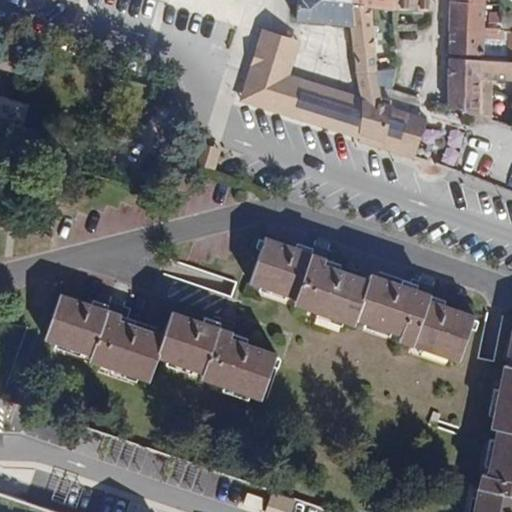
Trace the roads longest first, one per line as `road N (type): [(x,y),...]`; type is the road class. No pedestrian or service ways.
road 1 (residential): [(511,294),(276,208),(0,278)]
road 2 (residential): [(0,448),(92,467),(214,511)]
